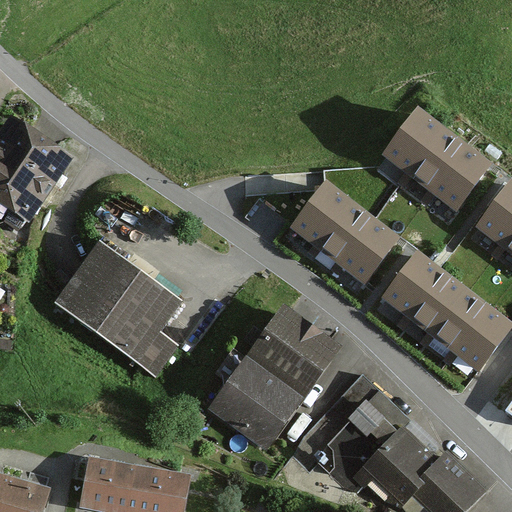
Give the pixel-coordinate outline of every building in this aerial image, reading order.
[(441,137),(419,120),(387,160),(410,177),(441,137)] [(67,169),(10,134),(0,150),(0,215),(29,233),(67,169)] [(463,154),(441,137),(410,177),(432,194),(463,154)] [(485,171),(463,154),(432,194),(454,211),(485,171)] [(350,210),(327,192),(296,233),(319,250),(350,210)] [(511,237),(511,192),(482,231),(504,248),(511,237)] [(373,227),(350,210),(319,250),(342,268),(373,227)] [(396,245),(373,227),(342,268),(364,285),(396,245)] [(187,306),(98,249),(60,308),(163,374),(180,347),(166,338),(187,306)] [(441,279),(419,262),(387,303),(409,320),(441,279)] [(463,296),(441,279),(409,320),(431,337),(463,296)] [(485,313),(463,296),(431,337),(453,354),(485,313)] [(507,330),(485,313),(453,354),(476,371),(507,330)] [(337,356),(278,317),(211,417),(270,456),(337,356)] [(410,428),(366,388),(308,451),(335,477),(342,470),(387,511),(410,511),(419,503),(428,511),(471,511),(484,499),(444,462),(437,469),(402,436),(410,428)] [(128,511),(135,476),(87,468),(79,511),(128,511)] [(177,511),(182,484),(135,476),(128,511),(177,511)] [(0,511),(3,511),(12,483),(0,479),(0,511)] [(44,511),(50,494),(12,483),(3,511),(44,511)]
